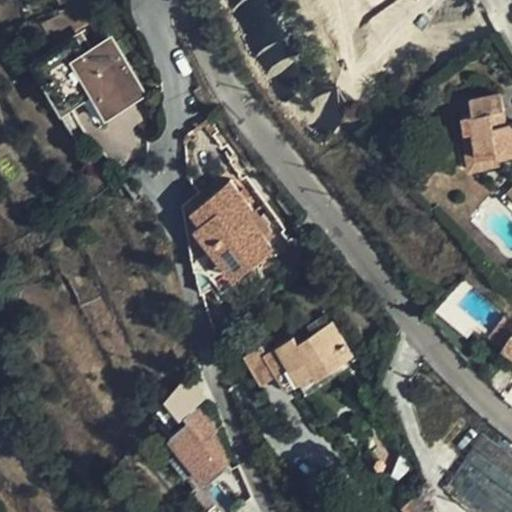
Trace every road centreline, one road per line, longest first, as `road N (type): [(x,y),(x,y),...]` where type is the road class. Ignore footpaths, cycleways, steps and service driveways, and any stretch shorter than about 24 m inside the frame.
road 1 (residential): [(511,427),(430,348),(246,112),(180,0)]
road 2 (residential): [(164,0),(185,263),(222,395),(271,511)]
